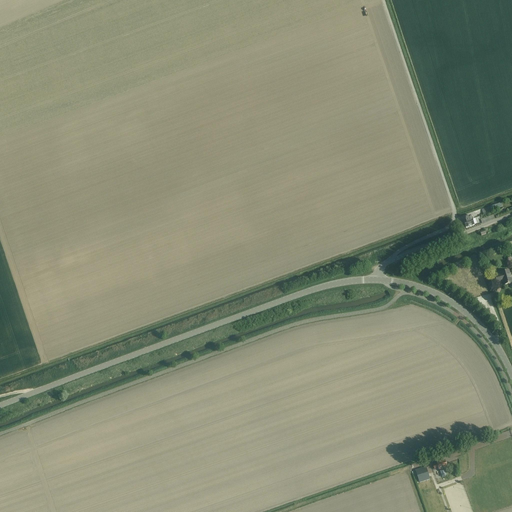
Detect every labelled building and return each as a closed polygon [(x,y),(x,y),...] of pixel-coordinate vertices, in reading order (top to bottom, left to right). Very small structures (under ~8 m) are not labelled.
[(482,210),(484,215),(491,212),(491,211),(503,207),(502,204),(492,208),(492,207),(482,210)] [(463,219),(464,222),(466,228),(474,225),(471,216),(463,219)] [(505,285),(510,284),(511,283),(511,280),(509,271),(501,273),(502,274),(495,276),(497,283),(503,281),(505,285)] [(433,465),(435,469),(439,468),(440,470),(441,470),(440,471),(442,477),(447,476),(445,469),(444,469),(448,467),(445,461),(442,463),(441,462),(437,463),(438,464),(433,465)] [(426,467),(416,471),(420,483),(430,479),(426,467)]
